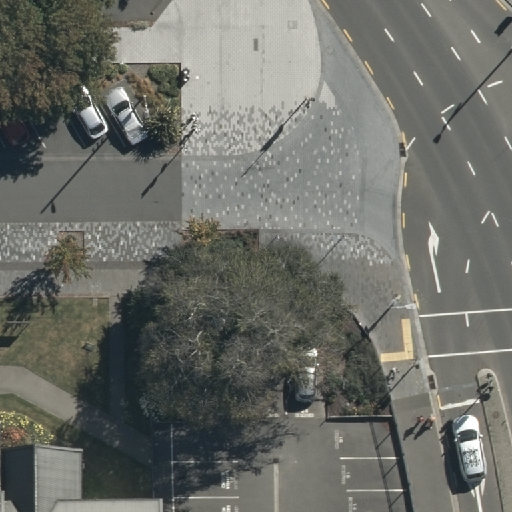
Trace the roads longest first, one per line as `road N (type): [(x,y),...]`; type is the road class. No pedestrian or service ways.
road 1 (residential): [(491,136),(304,178),(181,193),(0,192)]
road 2 (unclassified): [(482,511),(435,248),(435,201),(445,177),(491,136)]
road 3 (secondary): [(412,0),(491,136)]
